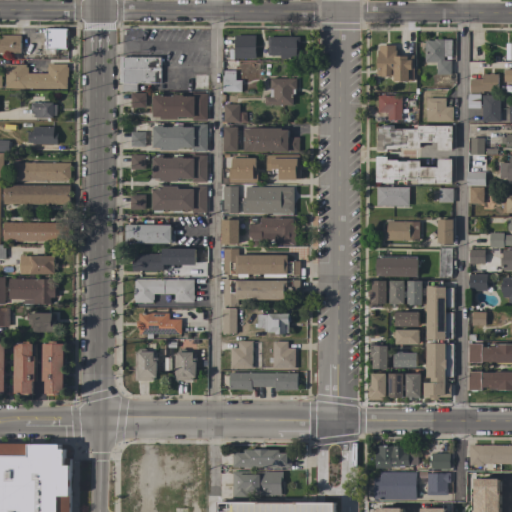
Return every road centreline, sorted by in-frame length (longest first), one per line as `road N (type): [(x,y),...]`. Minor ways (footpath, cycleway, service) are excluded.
road 1 (residential): [(337,424),(341,0)]
road 2 (secondary): [(97,423),(97,0)]
road 3 (residential): [(97,12),(511,14)]
road 4 (residential): [(337,424),(97,423)]
road 5 (residential): [(337,424),(511,424)]
